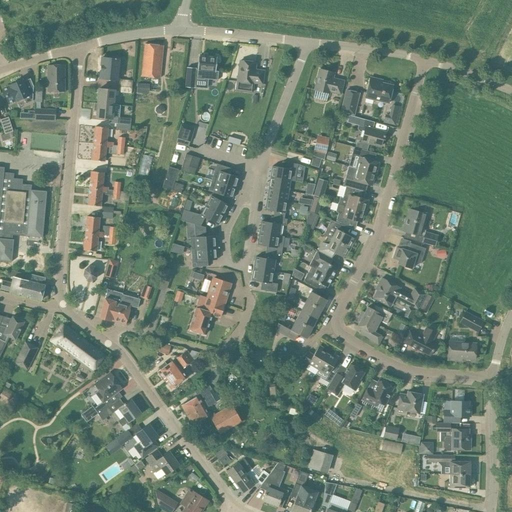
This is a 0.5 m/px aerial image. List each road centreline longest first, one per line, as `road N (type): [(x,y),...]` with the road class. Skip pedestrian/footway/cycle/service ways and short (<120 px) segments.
road 1 (residential): [(496,380),(425,376),(329,331),(385,203),(423,60)]
road 2 (residential): [(59,306),(78,47)]
road 3 (residential): [(230,507),(103,335)]
road 4 (residential): [(259,185),(246,274),(223,267),(244,182)]
road 5 (residential): [(306,41),(259,185)]
road 6 (residential): [(235,358),(117,327),(103,335)]
road 7 (unclassified): [(492,511),(496,380)]
road 8 (unclassified): [(306,41),(181,29)]
